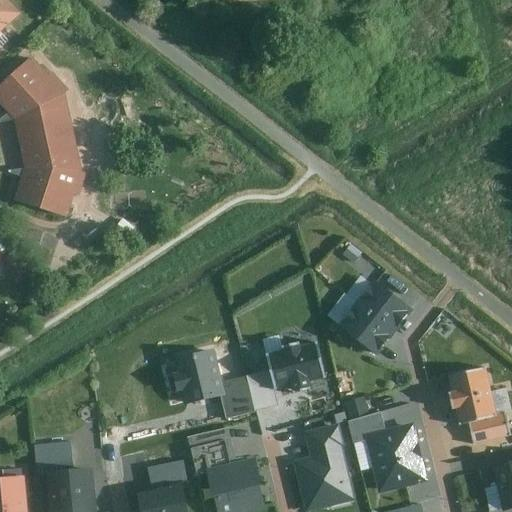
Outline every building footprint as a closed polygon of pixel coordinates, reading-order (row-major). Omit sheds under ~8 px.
[(0,0),(0,33),(24,12),(12,0),(0,0)] [(35,59),(0,89),(0,104),(19,123),(28,172),(19,203),(71,220),(88,177),(68,94),(73,91),(56,74),(53,77),(35,59)] [(137,230),(124,221),(116,231),(130,241),(137,230)] [(13,255),(6,260),(17,279),(24,274),(13,255)] [(413,311),(378,283),(360,305),(395,333),(413,311)] [(395,333),(360,305),(342,327),(377,355),(395,333)] [(322,378),(316,345),(271,354),(275,372),(278,386),(292,383),(294,391),(311,387),(310,381),(322,378)] [(215,350),(176,358),(185,402),(224,394),(221,382),(215,350)] [(485,371),(451,378),(460,423),(472,420),(477,442),(509,436),(505,417),(494,419),(485,371)] [(250,377),(257,411),(282,406),(278,386),(275,372),(250,377)] [(257,411),(250,377),(221,382),(224,394),(228,417),(257,411)] [(370,440),(370,436),(388,432),(384,414),(350,422),(355,444),(370,440)] [(298,461),(308,511),(311,511),(357,503),(346,448),(347,447),(343,425),(308,432),(313,458),(298,461)] [(383,492),(429,481),(416,425),(388,432),(370,436),(370,440),(383,492)] [(198,472),(210,469),(220,511),(242,511),(266,507),(254,459),(236,464),(228,431),(191,440),(198,472)] [(37,477),(52,476),(54,511),(95,511),(93,470),(71,472),(69,445),(35,447),(37,477)] [(152,487),(139,489),(144,511),(194,511),(183,461),(149,468),(152,487)] [(503,511),(511,510),(511,463),(490,469),(499,511),(503,511)] [(24,478),(0,480),(0,511),(27,510),(24,478)]
